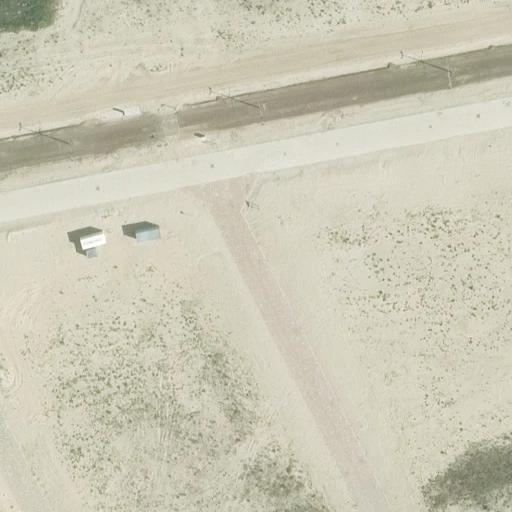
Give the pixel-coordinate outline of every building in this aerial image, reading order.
[(51,239),(30,243),(47,277),(68,273),(51,239)] [(30,243),(9,247),(27,281),(47,277),(30,243)] [(9,247),(0,248),(0,273),(6,285),(27,281),(9,247)] [(20,309),(0,319),(0,342),(29,328),(20,309)] [(29,328),(0,342),(0,365),(38,346),(29,328)] [(38,346),(0,365),(0,371),(7,385),(47,364),(38,346)] [(47,364),(7,385),(16,403),(57,383),(47,364)] [(57,383),(16,403),(25,422),(66,401),(57,383)] [(96,411),(53,433),(63,453),(106,431),(96,411)] [(106,431),(63,453),(73,473),(117,451),(106,431)] [(117,451),(73,473),(84,493),(127,472),(117,451)] [(127,472),(84,493),(93,511),(97,511),(137,492),(127,472)] [(147,511),(137,492),(97,511),(147,511)]
